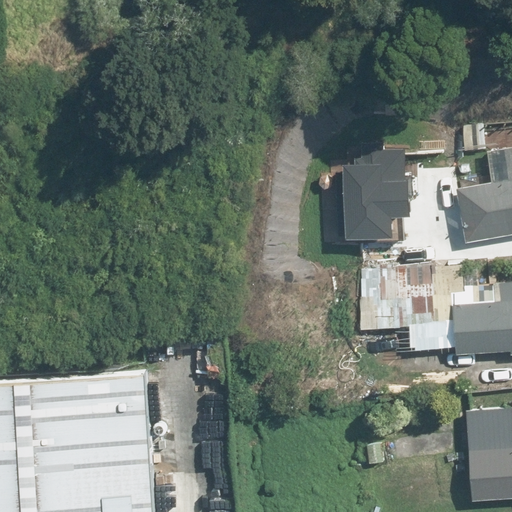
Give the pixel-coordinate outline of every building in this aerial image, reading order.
[(511,176),(458,186),(466,238),(511,229),(511,176)] [(382,259),(433,259),(432,209),(364,209),(365,259),(382,259)] [(433,259),(382,259),(382,326),(441,326),(441,297),(467,296),(467,280),(466,258),(433,259)] [(496,300),(456,302),(458,352),(511,348),(511,279),(495,280),(496,300)] [(0,375),(0,511),(157,511),(147,364),(0,375)] [(511,406),(469,410),(475,497),(511,494),(511,406)]
